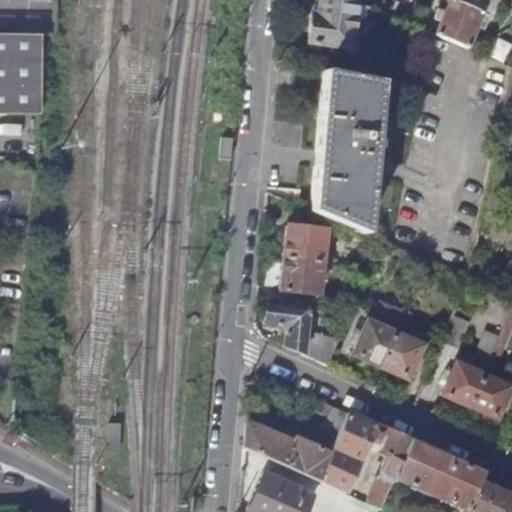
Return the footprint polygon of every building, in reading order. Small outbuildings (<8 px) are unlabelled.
[(348,52),(354,7),(344,3),(337,0),(318,0),(316,19),(311,18),(308,46),(348,52)] [(465,49),(481,12),(452,0),(446,0),(432,35),(465,49)] [(0,117),(35,118),(39,118),(41,38),(35,38),(0,37),(0,117)] [(295,87),(296,68),(280,65),(278,86),(295,87)] [(315,160),(310,213),(363,235),(371,164),(378,85),(324,74),(315,160)] [(511,142),(511,119),(502,115),(498,136),(511,142)] [(494,215),(505,168),(492,163),(482,210),(494,215)] [(286,228),(282,261),(321,266),(325,233),(286,228)] [(318,297),(321,266),(282,261),(279,293),(318,297)] [(351,357),(378,369),(392,336),(401,315),(376,304),(367,325),(365,323),(351,357)] [(508,337),(511,327),(511,305),(500,333),(508,337)] [(303,357),(306,333),(309,312),(266,307),(264,325),(278,327),(284,335),(283,348),(296,354),(303,357)] [(468,325),(453,317),(443,341),(458,347),(468,325)] [(338,343),(306,333),(303,357),(327,368),(338,343)] [(492,373),(508,337),(500,333),(498,338),(488,363),(485,370),(492,373)] [(475,357),(488,363),(498,338),(486,334),(475,357)] [(420,348),(392,336),(378,369),(406,380),(420,348)] [(441,397),(469,409),(482,377),(454,366),(441,397)] [(508,389),(482,377),(469,409),(495,420),(508,389)] [(322,434),(338,440),(348,416),(319,403),(315,413),(328,419),(322,434)] [(387,459),(367,506),(378,511),(380,511),(393,481),(410,443),(376,429),(348,416),(338,440),(331,457),(319,485),(345,497),(365,450),(387,459)] [(292,445),(246,425),(244,450),(319,485),(331,457),(294,441),(292,445)] [(511,511),(511,499),(480,485),(484,476),(439,456),(410,443),(393,481),(461,511),(511,511)] [(264,472),(247,511),(292,511),(302,490),(264,472)]
